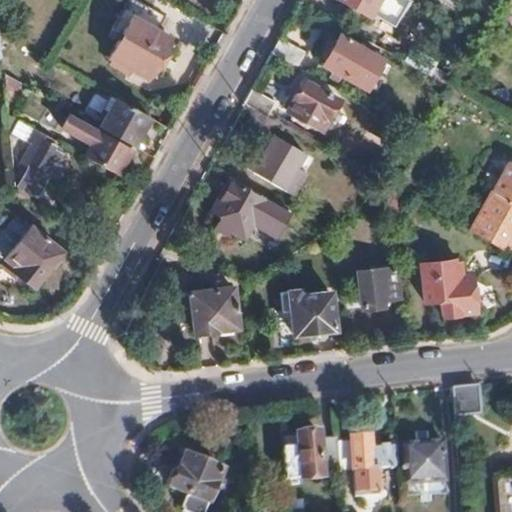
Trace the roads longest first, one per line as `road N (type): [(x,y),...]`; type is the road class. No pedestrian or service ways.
road 1 (residential): [(511,353),(82,410)]
road 2 (residential): [(56,375),(89,329),(268,0)]
